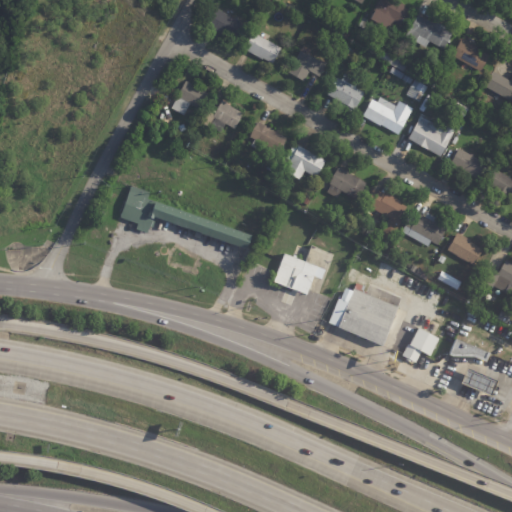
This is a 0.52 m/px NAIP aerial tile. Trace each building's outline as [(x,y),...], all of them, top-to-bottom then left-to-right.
[(394,0),(405,6),(404,7),(410,10),(401,27),(390,21),(386,29),(371,20),(375,12),(373,11),(379,0),(394,0)] [(224,13),(244,25),(234,42),(206,26),(216,9),(224,13)] [(428,20),(436,25),(437,22),(447,28),(446,30),(453,34),(445,49),(431,41),(426,48),(406,36),(419,15),(428,20)] [(260,36),(281,48),(273,63),(264,58),(263,60),(245,50),(254,33),(260,36)] [(357,33),(365,37),(363,42),(359,40),(359,41),(354,38),(357,33)] [(469,41),(492,54),(482,72),(453,56),(463,38),(469,41)] [(341,50),(336,58),(327,52),(332,45),(341,50)] [(350,48),(346,56),(341,53),(345,46),(350,48)] [(362,52),(358,59),(349,54),(352,47),(362,52)] [(399,59),(409,64),(404,72),(378,57),(382,49),(399,59)] [(309,55),(320,61),(321,60),(328,64),(321,77),(310,71),(305,81),(289,73),(301,51),(309,55)] [(371,58),(365,68),(359,65),(364,54),(371,58)] [(404,74),(402,79),(389,73),(392,68),(404,74)] [(434,76),(428,85),(420,80),(426,71),(434,76)] [(511,101),(485,87),(494,71),(511,81),(511,79),(511,101)] [(354,79),(360,82),(356,88),(365,94),(355,111),(353,110),(352,112),(341,106),(342,104),(327,95),(338,78),(342,80),(345,74),(354,79)] [(481,74),(486,77),(483,83),(478,80),(481,74)] [(405,75),(413,80),(411,84),(403,80),(405,75)] [(428,87),(420,103),(412,98),(411,100),(405,97),(415,80),(428,87)] [(210,94),(201,111),(189,104),(183,115),(171,109),(186,81),(210,94)] [(369,120),(363,116),(372,100),(377,102),(380,97),(395,106),(398,101),(413,109),(398,135),(381,125),(380,126),(369,120)] [(231,106),(244,114),(235,129),(226,124),(221,133),(202,122),(210,108),(217,112),(223,100),(232,105),(231,106)] [(469,108),(464,117),(452,111),(457,102),(469,108)] [(426,120),(436,125),(438,122),(454,131),(440,157),(408,139),(420,117),(426,120)] [(259,123),(288,139),(279,154),(266,146),(263,152),(253,147),(256,141),(251,138),(259,123)] [(304,149),(326,161),(317,177),(306,171),(301,180),(286,172),(291,162),(287,160),(295,144),(304,149)] [(478,179),(451,165),(459,149),(471,155),(472,154),(474,155),(474,156),(487,163),(478,179)] [(340,168),(366,183),(357,199),(342,191),(338,198),(328,192),(332,185),(331,184),(340,168)] [(494,188),(489,184),(497,170),(511,178),(511,198),(509,197),(508,199),(496,191),(497,189),(494,188)] [(245,247),(199,232),(198,236),(193,234),(194,230),(152,215),(148,227),(118,216),(129,184),(148,190),(145,198),(249,234),(245,247)] [(384,194),(385,195),(387,193),(402,201),(401,204),(410,208),(391,243),(381,238),(391,218),(383,214),(379,222),(362,212),(374,191),(378,193),(379,191),(384,194)] [(429,213),(437,218),(435,223),(448,230),(439,245),(432,241),(429,247),(402,232),(403,229),(405,229),(415,211),(426,218),(428,213),(429,213)] [(458,233),(471,241),(470,243),(482,250),(473,265),(448,250),(458,233)] [(324,268),(321,275),(313,272),(305,292),(272,279),(283,251),(324,268)] [(482,282),(481,282),(488,268),(500,274),(507,260),(511,263),(511,285),(510,284),(506,292),(495,286),(494,288),(482,282)] [(426,280),(416,275),(420,268),(422,269),(421,270),(429,275),(426,280)] [(436,279),(455,289),(459,282),(440,272),(436,279)] [(366,338),(337,326),(347,302),(352,290),(356,282),(363,285),(361,291),(397,306),(381,344),(366,338)] [(352,290),(347,302),(339,298),(344,287),(352,290)] [(502,311),(511,316),(506,325),(497,319),(502,311)] [(433,346),(429,354),(420,349),(414,360),(401,354),(406,342),(408,343),(417,326),(438,336),(433,346)] [(454,337),(488,351),(484,360),(472,354),(451,354),(447,353),(454,337)] [(466,366),(497,379),(490,394),(459,381),(466,366)]
